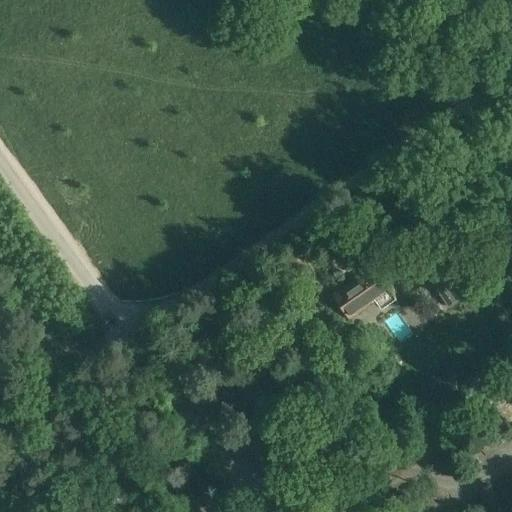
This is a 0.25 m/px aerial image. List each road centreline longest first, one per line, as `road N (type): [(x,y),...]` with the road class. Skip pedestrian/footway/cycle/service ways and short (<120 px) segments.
road 1 (track): [(133,335),(511,77)]
road 2 (unclassified): [(277,511),(0,155)]
road 3 (track): [(133,335),(0,429)]
